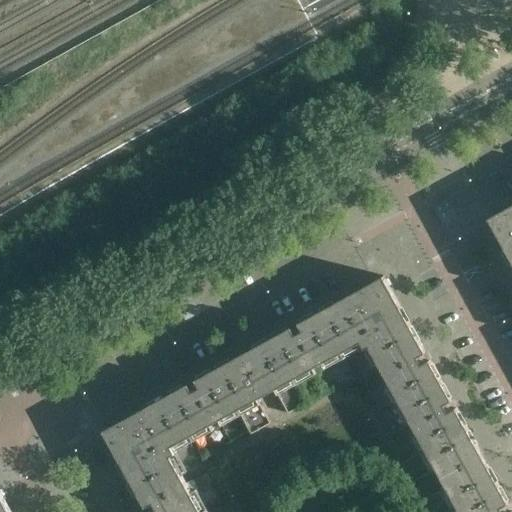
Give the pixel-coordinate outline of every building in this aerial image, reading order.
[(511,205),(488,218),(511,261),(511,205)] [(410,324),(391,289),(383,276),(319,312),(342,353),(360,342),(364,349),(369,347),(410,324)] [(342,353),(319,312),(272,338),(294,379),(342,353)] [(438,376),(410,324),(369,347),(397,398),(438,376)] [(308,403),(294,379),(272,338),(242,354),(215,369),(238,410),(251,434),(271,423),(257,399),(264,396),(275,390),(288,414),(308,403)] [(238,410),(215,369),(168,395),(190,436),(238,410)] [(467,427),(438,376),(397,398),(426,450),(467,427)] [(172,447),(190,436),(168,395),(103,431),(130,479),(171,456),(176,453),(172,447)] [(498,484),(482,456),(467,427),(426,450),(401,463),(412,483),(436,469),(441,478),(446,487),(422,500),(428,511),(446,511),(457,506),(498,484)] [(190,511),(199,507),(188,488),(171,456),(130,479),(148,511),(190,511)] [(511,511),(511,509),(498,484),(457,506),(460,511),(511,511)] [(0,511),(11,511),(0,491),(0,511)]
